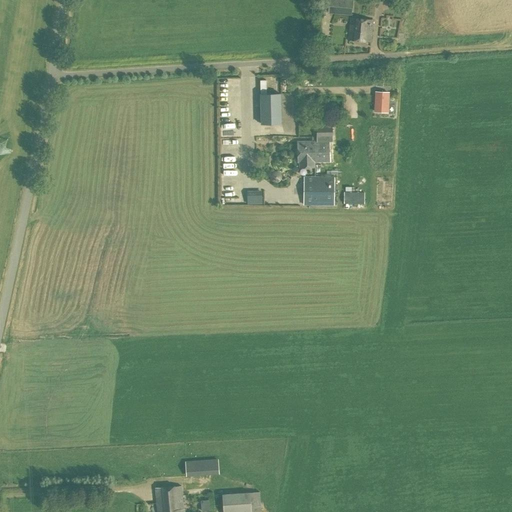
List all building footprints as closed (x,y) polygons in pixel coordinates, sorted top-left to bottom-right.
[(351,16),(352,0),(328,0),(328,14),(351,16)] [(371,42),(373,20),(351,18),(349,40),(371,42)] [(235,82),(221,82),(221,102),(235,102),(235,82)] [(388,113),(389,92),(375,91),(374,112),(388,113)] [(261,123),(281,123),(280,94),(260,94),(261,123)] [(223,132),(238,132),(238,118),(223,118),(223,132)] [(332,137),(332,126),(317,126),(317,137),(318,137),(318,141),(297,142),(297,162),(299,162),(299,168),(314,167),(314,162),(330,162),(329,137),(332,137)] [(257,136),(257,149),(269,148),(268,135),(257,136)] [(318,164),(318,175),(333,174),(332,163),(318,164)] [(333,205),(333,177),(304,177),(304,205),(333,205)] [(247,204),(262,204),(262,191),(247,191),(247,204)] [(364,204),(364,192),(344,192),(344,204),(364,204)] [(185,461),(186,476),(199,476),(198,460),(185,461)] [(183,511),(182,486),(155,488),(157,511),(183,511)] [(250,493),(251,511),(254,511),(261,511),(259,492),(250,493)] [(232,511),(231,493),(222,494),(223,511),(232,511)]
